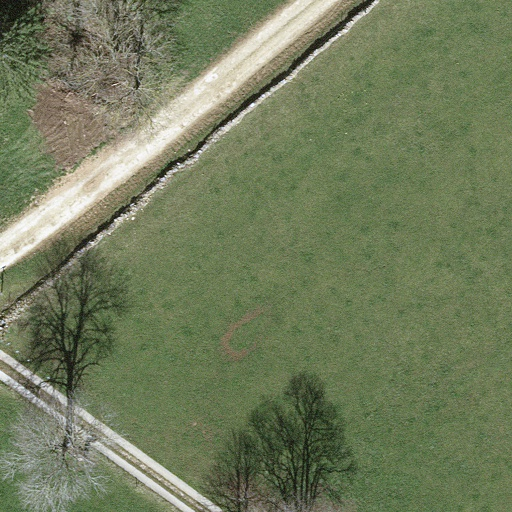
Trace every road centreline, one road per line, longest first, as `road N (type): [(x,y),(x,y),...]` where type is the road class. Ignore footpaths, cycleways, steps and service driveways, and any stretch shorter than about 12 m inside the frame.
road 1 (track): [(0,252),(313,0)]
road 2 (track): [(194,511),(0,375)]
